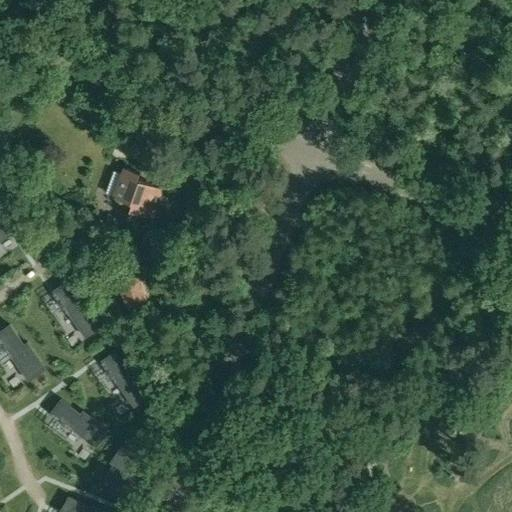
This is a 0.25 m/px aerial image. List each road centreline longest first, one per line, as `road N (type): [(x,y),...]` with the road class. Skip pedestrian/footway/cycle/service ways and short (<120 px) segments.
road 1 (unclassified): [(174,511),(314,151)]
road 2 (track): [(511,258),(435,391),(254,313)]
road 3 (unclassified): [(0,39),(314,151)]
road 4 (unclassified): [(511,227),(314,151)]
road 5 (unclassified): [(314,151),(374,0)]
